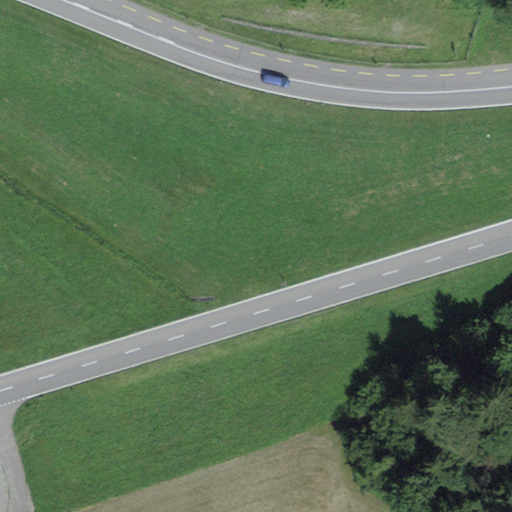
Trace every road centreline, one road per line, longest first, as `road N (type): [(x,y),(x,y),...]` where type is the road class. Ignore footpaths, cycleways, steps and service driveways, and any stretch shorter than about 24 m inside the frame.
road 1 (tertiary): [(511,235),(0,390)]
road 2 (primary): [(511,86),(414,92),(307,82),(214,59),(62,0)]
